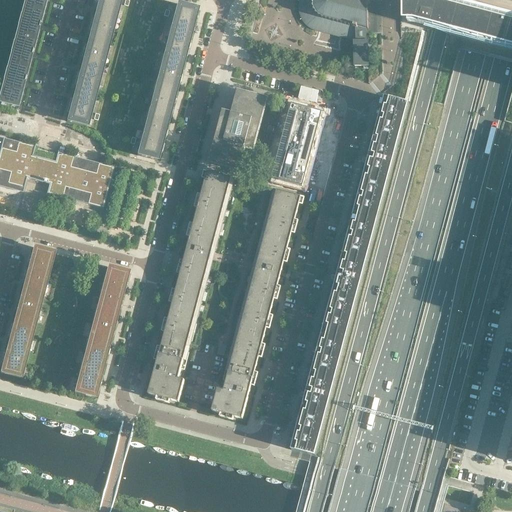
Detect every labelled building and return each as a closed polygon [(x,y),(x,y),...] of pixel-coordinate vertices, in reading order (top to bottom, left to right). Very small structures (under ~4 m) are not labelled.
[(38,26),(44,0),(24,0),(19,21),(38,26)] [(115,18),(118,5),(119,0),(98,0),(95,13),(115,18)] [(368,29),(367,4),(369,4),(368,0),(300,0),(300,1),(300,2),(299,4),(299,7),(299,8),(299,10),(299,12),(299,13),(300,14),(300,15),(300,17),(301,18),(302,20),(303,22),(304,23),(305,24),(307,26),(308,27),(309,28),(311,29),(312,29),(314,30),(316,31),(354,41),(354,42),(354,66),(368,66),(368,41),(366,41),(366,29),(368,29)] [(465,25),(470,9),(457,6),(437,0),(408,0),(408,23),(412,23),(416,24),(464,36),(467,26),(465,25)] [(189,37),(196,10),(177,5),(176,5),(173,19),(169,32),(170,32),(189,37)] [(511,20),(470,9),(465,25),(467,26),(464,36),(511,48),(511,20)] [(108,45),(115,18),(95,13),(88,40),(108,45)] [(30,53),(38,26),(19,21),(12,48),(30,53)] [(182,64),(189,37),(170,32),(169,32),(162,59),(163,59),(182,64)] [(100,72),(108,45),(88,40),(81,67),(100,72)] [(23,80),(30,53),(12,48),(5,75),(23,80)] [(174,92),(182,64),(163,59),(162,59),(155,86),(156,87),(174,92)] [(93,99),(100,72),(81,67),(74,94),(93,99)] [(0,103),(16,108),(23,80),(5,75),(0,92),(0,103)] [(167,119),(174,92),(156,87),(155,86),(148,114),(149,114),(167,119)] [(254,151),(267,100),(267,99),(238,91),(232,114),(223,112),(209,163),(239,171),(245,148),(254,151)] [(86,127),(90,113),(93,99),(74,94),(66,121),(66,122),(86,127)] [(398,144),(409,104),(385,98),(374,137),(398,144)] [(297,114),(279,182),(283,183),(303,188),(322,113),(293,106),(291,112),(297,114)] [(160,146),(167,119),(149,114),(148,114),(141,140),(141,141),(160,146)] [(388,183),(398,144),(374,137),(368,160),(363,158),(362,163),(367,164),(364,176),(388,183)] [(111,178),(113,168),(98,164),(74,158),(74,157),(57,153),(55,162),(34,157),(33,159),(31,158),(31,156),(32,156),(35,147),(18,143),(4,139),(1,149),(0,150),(0,186),(22,193),(23,188),(24,188),(27,178),(49,184),(46,194),(63,198),(87,204),(103,209),(103,208),(105,198),(111,178)] [(156,160),(160,146),(141,141),(137,156),(156,161),(156,160)] [(232,179),(210,173),(208,179),(206,179),(204,186),(203,189),(202,194),(204,194),(200,211),(198,211),(196,215),(195,218),(196,218),(194,223),(196,223),(192,240),(190,240),(189,244),(188,244),(188,246),(190,247),(188,254),(186,253),(185,255),(186,255),(185,260),(186,260),(182,277),(180,277),(177,289),(179,289),(174,306),(173,306),(171,310),(170,313),(171,313),(164,339),(163,339),(162,342),(163,342),(160,355),(183,361),(232,179)] [(378,222),(388,183),(364,176),(353,215),(378,222)] [(232,359),(229,373),(253,379),(256,367),(257,364),(259,354),(263,338),(264,338),(265,335),(264,335),(265,330),(264,330),(268,313),(270,314),(271,309),(272,309),(272,306),(273,301),(271,301),(276,284),(278,285),(279,280),(282,269),(283,264),(281,264),(285,247),(287,247),(289,243),(290,240),(289,240),(291,235),(289,235),(293,218),(295,218),(296,214),(297,214),(297,211),(299,203),(297,203),(299,197),(277,191),(232,359)] [(368,261),(378,222),(353,215),(343,254),(368,261)] [(48,269),(52,254),(53,253),(45,251),(44,251),(41,250),(38,249),(34,248),(33,248),(29,264),(48,269)] [(357,300),(368,261),(343,254),(337,277),(332,276),(331,280),(336,281),(333,293),(357,300)] [(41,296),(48,269),(29,264),(27,271),(22,291),(41,296)] [(80,276),(82,266),(74,264),(72,274),(80,276)] [(126,274),(127,273),(126,272),(126,273),(122,272),(119,271),(115,270),(107,268),(103,284),(123,289),(125,280),(126,274)] [(115,316),(121,293),(123,289),(103,284),(96,311),(115,316)] [(34,323),(41,296),(22,291),(14,318),(34,323)] [(347,339),(357,300),(333,293),(322,332),(347,339)] [(108,343),(114,321),(115,316),(96,311),(89,338),(108,343)] [(27,351),(34,323),(14,318),(7,345),(27,351)] [(337,378),(347,339),(322,332),(312,371),(337,378)] [(101,370),(107,348),(108,343),(89,338),(81,365),(101,370)] [(20,378),(27,351),(7,345),(0,372),(0,373),(20,378)] [(178,379),(183,361),(160,355),(157,366),(156,366),(149,395),(158,397),(170,400),(179,403),(185,381),(178,379)] [(94,396),(100,375),(101,370),(81,365),(74,392),(74,393),(94,398),(94,396)] [(326,417),(337,378),(312,371),(306,394),(301,393),(300,397),(305,398),(302,410),(326,417)] [(251,386),(253,379),(229,373),(224,391),(218,390),(212,412),(242,420),(251,386)] [(316,457),(326,417),(302,410),(291,450),(316,457)]
